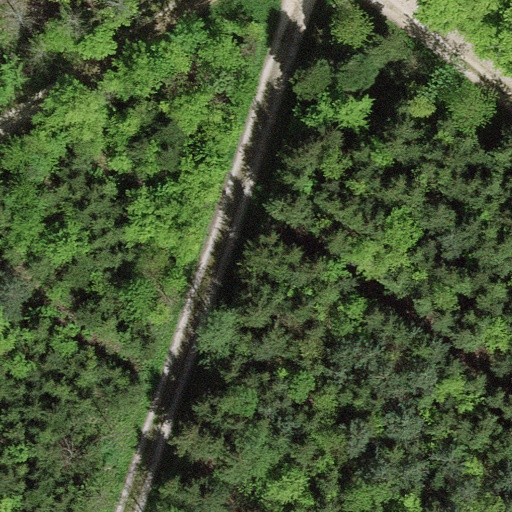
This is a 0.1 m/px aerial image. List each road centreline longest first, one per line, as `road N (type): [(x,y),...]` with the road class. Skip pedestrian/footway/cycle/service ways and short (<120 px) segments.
road 1 (track): [(297,0),(132,511)]
road 2 (track): [(0,133),(194,0)]
road 3 (track): [(401,0),(511,94)]
